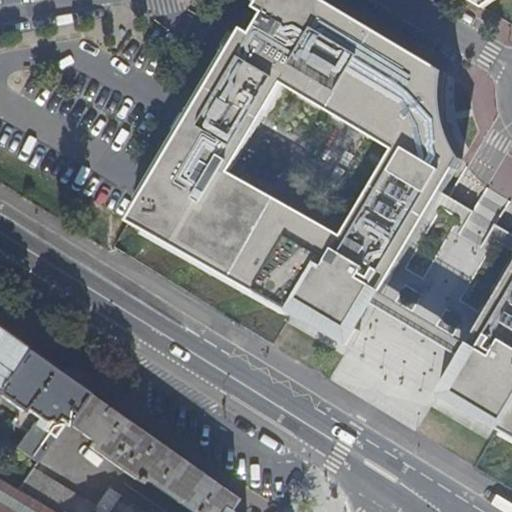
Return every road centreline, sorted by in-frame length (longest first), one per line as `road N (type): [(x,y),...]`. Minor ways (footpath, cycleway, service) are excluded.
road 1 (primary): [(375,475),(0,244)]
road 2 (residential): [(393,0),(511,72)]
